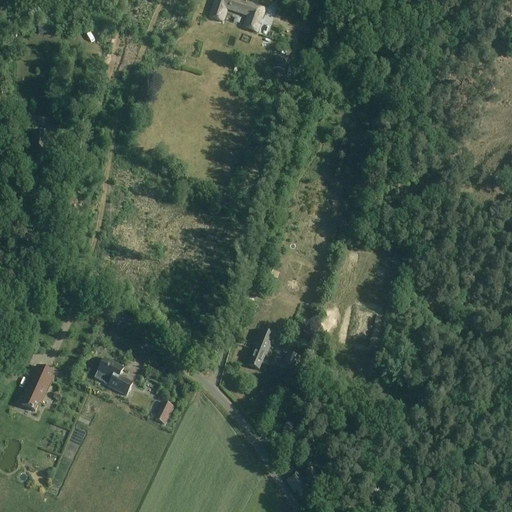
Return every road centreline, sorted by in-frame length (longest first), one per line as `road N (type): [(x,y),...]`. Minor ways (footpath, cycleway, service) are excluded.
road 1 (unclassified): [(0,312),(50,296),(86,301),(162,343),(231,407),(298,511)]
road 2 (track): [(430,511),(461,466),(511,352)]
